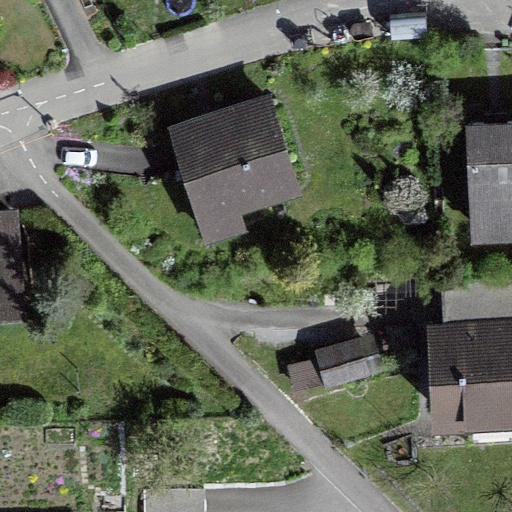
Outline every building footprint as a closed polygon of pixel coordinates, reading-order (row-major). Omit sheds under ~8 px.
[(303,187),(271,85),(168,117),(205,237),(247,224),(241,206),(303,187)] [(511,111),(465,114),(471,231),(511,228),(511,111)] [(0,310),(28,308),(20,200),(0,201),(0,310)] [(511,267),(440,272),(443,311),(426,312),(432,419),(511,414),(511,267)] [(325,381),(383,364),(372,328),(315,345),(317,353),(287,361),(295,386),(324,378),(325,381)] [(382,348),(392,347),(391,334),(381,335),(382,348)] [(206,511),(206,486),(143,487),(143,511),(206,511)]
